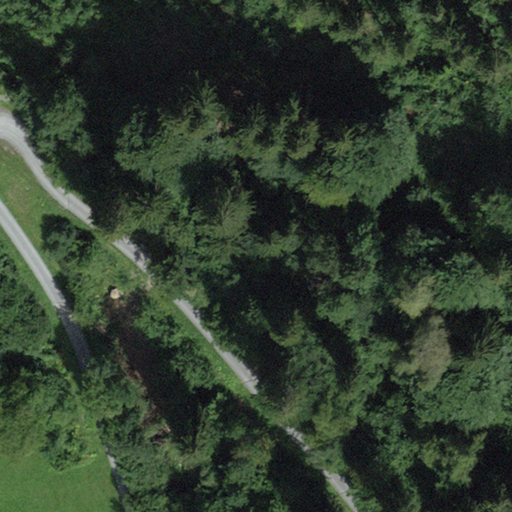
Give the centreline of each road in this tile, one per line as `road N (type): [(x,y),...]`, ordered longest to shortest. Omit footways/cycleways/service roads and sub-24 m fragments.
road 1 (track): [(358,511),(147,259),(52,182),(27,136),(0,124)]
road 2 (track): [(0,210),(85,322),(140,511)]
